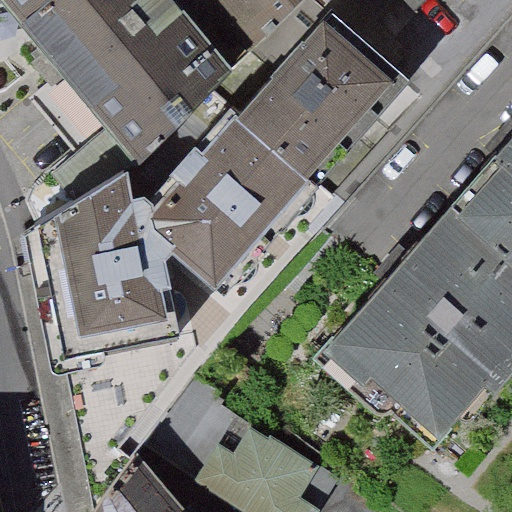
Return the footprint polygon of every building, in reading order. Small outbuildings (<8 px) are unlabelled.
[(55,178),(78,207),(121,177),(231,78),(166,0),(0,0),(0,1),(62,80),(33,104),(77,160),(55,178)] [(296,0),(208,0),(248,46),(296,0)] [(333,10),(238,116),(319,187),(414,81),(333,10)] [(319,187),(238,116),(151,210),(141,200),(127,203),(121,177),(78,207),(36,236),(48,299),(74,419),(84,462),(89,484),(93,505),(138,453),(143,447),(198,383),(227,350),(348,212),(336,202),(319,187)] [(511,155),(451,226),(511,278),(511,155)] [(511,346),(511,278),(451,226),(325,373),(346,392),(352,386),(423,446),(471,390),(482,400),(510,367),(500,360),(511,346)] [(198,383),(143,447),(243,511),(317,511),(336,482),(225,410),(229,403),(198,383)] [(186,511),(138,453),(93,505),(88,511),(186,511)] [(336,482),(317,511),(378,511),(380,510),(336,482)]
